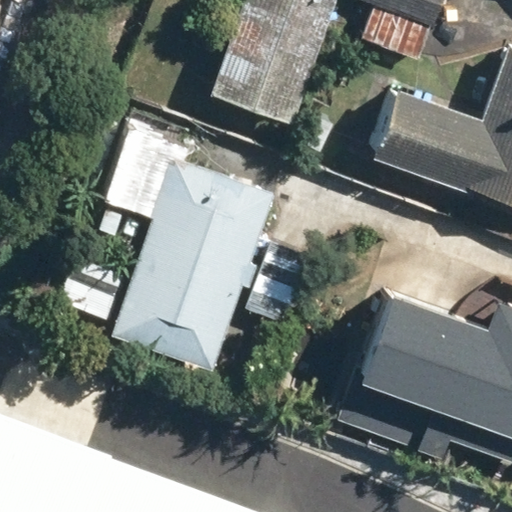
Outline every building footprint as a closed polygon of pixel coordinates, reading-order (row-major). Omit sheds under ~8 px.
[(332,0),(236,0),(202,86),(284,119),(332,0)] [(431,0),(357,0),(356,3),(424,24),(431,0)] [(511,40),(504,37),(478,111),(389,79),(365,146),(511,197),(511,40)] [(267,184),(160,145),(97,321),(204,360),(267,184)] [(485,309),(393,275),(361,364),(511,418),(511,288),(495,282),(485,309)] [(291,511),(0,393),(0,511),(291,511)]
